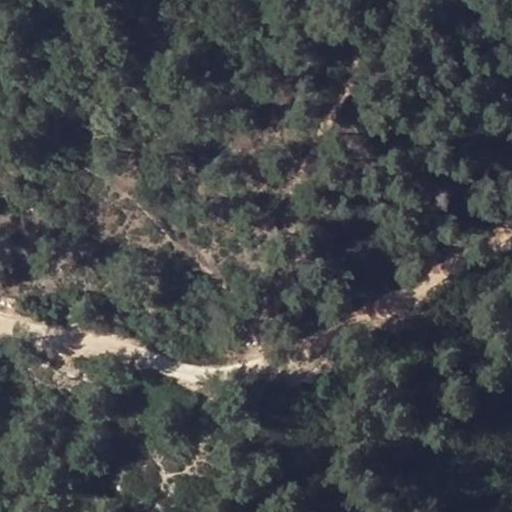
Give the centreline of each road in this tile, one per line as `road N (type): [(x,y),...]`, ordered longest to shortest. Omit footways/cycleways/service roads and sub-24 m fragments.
road 1 (track): [(0,324),(213,377),(271,353),(279,278),(351,23),(337,0)]
road 2 (track): [(271,353),(511,222)]
